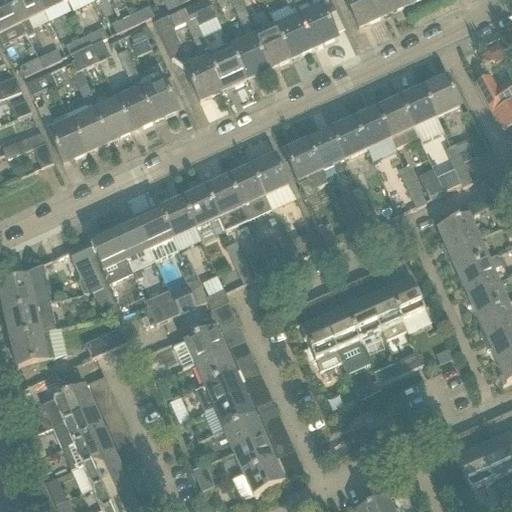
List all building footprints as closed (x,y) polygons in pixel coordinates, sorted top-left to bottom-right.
[(18,42),(26,38),(8,0),(4,0),(0,2),(0,36),(13,31),(18,42)] [(8,0),(26,38),(28,40),(34,37),(28,23),(44,16),(36,0),(8,0)] [(67,5),(64,0),(36,0),(44,16),(67,5)] [(188,0),(170,0),(163,3),(168,13),(190,2),(188,0)] [(284,0),(291,14),(299,10),(294,0),(284,0)] [(382,21),(372,0),(345,0),(344,1),(358,31),(382,21)] [(399,0),(372,0),(382,21),(404,10),(399,0)] [(399,0),(404,10),(426,0),(399,0)] [(243,19),(247,17),(240,1),(232,5),(238,18),(242,17),(243,19)] [(216,21),(207,2),(185,13),(190,24),(186,26),(194,42),(198,40),(196,38),(201,36),(198,30),(216,21)] [(149,10),(132,18),(134,23),(131,24),(133,29),(154,19),(149,10)] [(322,10),(299,21),(314,52),(337,41),(322,10)] [(154,28),(159,39),(186,26),(190,24),(185,13),(154,28)] [(254,31),(247,17),(243,19),(242,17),(238,18),(246,35),(249,33),(254,31)] [(134,23),(132,18),(112,28),(116,37),(133,29),(131,24),(134,23)] [(299,21),(276,32),(291,63),(314,52),(299,21)] [(260,29),(254,31),(249,33),(254,42),(268,73),(291,63),(276,32),(264,37),(260,29)] [(91,49),(107,41),(103,31),(84,40),(84,41),(85,40),(88,45),(85,46),(87,51),(91,49)] [(143,35),(131,40),(135,50),(147,45),(146,44),(143,35)] [(208,52),(201,36),(196,38),(198,40),(194,42),(200,56),(208,52)] [(84,41),(84,40),(65,49),(71,62),(73,61),(72,58),(87,51),(85,46),(88,45),(85,40),(84,41)] [(268,73),(254,42),(231,53),(245,84),(268,73)] [(499,45),(487,52),(495,66),(503,61),(502,58),(505,56),(499,45)] [(73,61),(71,62),(73,65),(72,66),(77,77),(80,75),(99,66),(91,49),(87,51),(72,58),(73,61)] [(57,53),(39,62),(42,66),(39,68),(41,72),(62,63),(57,53)] [(245,84),(231,53),(208,63),(223,94),(245,84)] [(130,72),(134,70),(126,54),(118,58),(124,71),(128,69),(130,72)] [(42,66),(39,62),(20,71),(24,81),(41,72),(39,68),(42,66)] [(223,94),(208,63),(185,74),(199,105),(223,94)] [(128,69),(124,71),(131,86),(132,87),(136,85),(140,84),(139,82),(134,70),(130,72),(128,69)] [(80,75),(77,77),(72,79),(78,92),(83,90),(84,93),(87,91),(80,75)] [(48,78),(37,83),(43,95),(54,90),(48,78)] [(477,88),(491,115),(492,116),(511,102),(511,91),(509,87),(497,95),(489,81),(477,88)] [(21,96),(17,87),(14,82),(0,87),(0,100),(1,104),(21,96)] [(460,111),(447,82),(423,93),(436,122),(460,111)] [(163,84),(140,94),(154,126),(178,115),(163,84)] [(132,87),(131,86),(113,94),(117,105),(132,136),(154,126),(140,94),(136,85),(132,87)] [(94,105),(87,91),(84,93),(83,90),(78,92),(86,109),(94,105)] [(423,93),(400,103),(414,132),(436,122),(423,93)] [(511,102),(492,116),(504,134),(511,128),(511,102)] [(400,103),(378,113),(391,142),(414,132),(400,103)] [(132,136),(117,105),(94,115),(109,146),(132,136)] [(31,117),(26,106),(13,111),(17,122),(31,117)] [(45,108),(37,112),(36,113),(44,128),(53,124),(45,108)] [(391,142),(378,113),(355,124),(368,153),(391,142)] [(109,146),(94,115),(72,126),(86,157),(109,146)] [(355,124),(332,135),(345,163),(368,153),(355,124)] [(86,157),(72,126),(48,136),(63,168),(86,157)] [(332,135),(308,146),(321,174),(343,164),(345,163),(332,135)] [(41,137),(23,144),(25,150),(22,151),(24,155),(33,152),(45,147),(41,137)] [(25,150),(23,144),(3,153),(6,162),(24,155),(22,151),(25,150)] [(321,174),(308,146),(284,157),(297,185),(310,180),(315,192),(326,187),(324,182),(325,182),(321,174)] [(53,167),(45,147),(33,152),(41,172),(53,167)] [(459,171),(464,169),(455,149),(445,153),(453,170),(458,168),(459,171)] [(485,157),(476,161),(483,176),(492,172),(485,157)] [(264,200),(288,189),(275,161),(251,172),(264,200)] [(458,168),(453,170),(463,191),(472,186),(464,169),(459,171),(458,168)] [(413,192),(417,190),(408,170),(398,174),(407,192),(411,189),(413,192)] [(251,172),(228,182),(248,224),(271,214),(264,200),(251,172)] [(443,196),(434,178),(432,174),(419,180),(429,203),(443,196)] [(228,182),(205,193),(218,221),(225,236),(248,225),(248,224),(228,182)] [(426,207),(417,190),(413,192),(411,189),(407,192),(416,212),(426,207)] [(366,213),(371,210),(362,190),(353,194),(361,212),(365,210),(366,213)] [(205,193),(182,204),(195,232),(218,221),(205,193)] [(365,233),(357,215),(350,199),(336,205),(352,239),(365,233)] [(195,232),(182,204),(159,214),(172,242),(195,232)] [(379,228),(371,210),(366,213),(365,210),(361,212),(370,232),(379,228)] [(172,242),(159,214),(136,225),(149,253),(172,242)] [(504,231),(511,227),(511,219),(510,215),(499,220),(504,231)] [(443,257),(478,242),(468,219),(437,233),(443,247),(439,248),(443,257)] [(136,225),(113,236),(126,264),(132,276),(139,273),(133,260),(149,253),(136,225)] [(291,246),(291,244),(282,226),(273,230),(281,248),(286,246),(287,248),(291,246)] [(328,251),(337,247),(328,228),(319,232),(328,251)] [(312,235),(291,244),(291,246),(287,248),(286,246),(281,248),(290,268),(321,254),(312,235)] [(113,236),(90,246),(109,289),(112,288),(116,283),(130,277),(132,279),(133,279),(126,264),(113,236)] [(478,242),(443,257),(447,267),(451,265),(457,278),(488,264),(478,242)] [(240,269),(245,267),(236,246),(226,251),(234,268),(239,266),(240,269)] [(89,260),(84,249),(69,256),(74,267),(89,260)] [(257,283),(271,276),(260,252),(246,259),(257,283)] [(488,264),(457,278),(463,291),(459,292),(463,301),(498,286),(493,274),(502,270),(497,260),(488,264)] [(253,284),(245,267),(240,269),(239,266),(234,268),(244,289),(253,284)] [(189,267),(184,269),(186,273),(192,287),(194,290),(199,287),(189,267)] [(387,271),(380,274),(387,290),(394,286),(387,271)] [(380,274),(372,278),(379,293),(387,290),(380,274)] [(100,298),(105,296),(96,275),(86,279),(94,297),(99,295),(100,298)] [(0,295),(5,316),(44,307),(41,298),(32,300),(28,282),(0,287),(0,295)] [(425,315),(411,284),(388,294),(402,325),(425,315)] [(498,286),(463,301),(467,310),(471,309),(476,322),(508,308),(498,286)] [(192,287),(188,289),(197,309),(206,305),(211,314),(228,307),(229,306),(224,294),(205,302),(199,287),(194,290),(192,287)] [(188,289),(169,297),(179,319),(180,318),(180,317),(197,309),(188,289)] [(344,290),(336,294),(343,309),(351,306),(344,290)] [(336,294),(328,298),(335,313),(343,309),(336,294)] [(367,304),(381,335),(385,345),(407,335),(402,325),(388,294),(367,304)] [(110,307),(105,296),(100,298),(99,295),(94,297),(101,312),(110,307)] [(168,295),(145,305),(156,329),(170,322),(179,319),(169,297),(168,295)] [(367,304),(345,314),(359,345),(381,335),(367,304)] [(50,306),(44,307),(5,316),(11,344),(48,335),(56,333),(50,306)] [(228,307),(211,314),(217,327),(218,326),(224,339),(239,332),(228,307)] [(511,317),(508,308),(476,322),(482,334),(478,336),(483,345),(511,331),(511,317)] [(300,310),(292,314),(286,316),(293,332),(307,326),(300,310)] [(345,314),(323,324),(342,366),(364,356),(359,345),(345,314)] [(323,324),(300,334),(309,352),(302,355),(308,368),(315,365),(319,376),(342,366),(323,324)] [(511,331),(483,345),(487,354),(490,353),(496,365),(511,358),(511,331)] [(92,363),(107,356),(127,348),(121,332),(85,347),(92,363)] [(225,354),(215,332),(173,351),(183,373),(194,368),(225,354)] [(48,335),(11,344),(18,371),(54,363),(48,335)] [(448,352),(436,357),(440,367),(452,362),(448,352)] [(235,377),(225,354),(194,368),(204,391),(235,377)] [(395,366),(400,379),(422,369),(416,357),(395,366)] [(511,385),(511,358),(496,365),(502,378),(498,380),(502,389),(511,385)] [(252,360),(236,367),(240,374),(255,368),(252,360)] [(255,368),(240,374),(243,382),(259,376),(255,368)] [(235,377),(204,391),(194,395),(204,417),(214,412),(245,398),(235,377)] [(108,390),(104,382),(89,388),(93,397),(108,390)] [(376,384),(367,388),(372,398),(381,394),(379,389),(376,384)] [(85,390),(53,404),(42,409),(52,431),(94,413),(85,390)] [(255,420),(245,398),(214,412),(223,434),(255,420)] [(275,411),(271,403),(256,410),(259,418),(275,411)] [(278,419),(275,411),(259,418),(263,426),(278,419)] [(104,435),(94,413),(52,431),(62,454),(104,435)] [(121,418),(105,425),(109,433),(124,426),(121,418)] [(265,442),(255,420),(223,434),(233,456),(265,442)] [(499,420),(491,424),(498,439),(506,436),(499,420)] [(491,424),(483,427),(490,443),(498,439),(491,424)] [(124,426),(109,433),(112,441),(128,434),(124,426)] [(104,435),(62,454),(72,475),(114,457),(104,435)] [(511,438),(500,444),(511,470),(511,438)] [(462,455),(455,440),(447,444),(454,459),(462,455)] [(274,464),(265,442),(233,456),(243,478),(274,464)] [(511,476),(511,470),(500,444),(478,454),(492,485),(511,476)] [(294,455),(291,447),(275,454),(279,462),(294,455)] [(478,454),(456,464),(470,495),(492,485),(478,454)] [(298,463),(294,455),(279,462),(282,470),(298,463)] [(124,479),(114,457),(83,471),(92,493),(124,479)] [(143,470),(140,462),(125,469),(128,477),(143,470)] [(274,464),(243,478),(232,483),(241,506),(284,487),(274,464)] [(143,470),(128,477),(132,485),(147,478),(143,470)] [(107,511),(133,501),(124,479),(92,493),(100,511),(107,511)] [(56,482),(45,487),(50,498),(62,493),(56,482)] [(138,511),(133,501),(107,511),(138,511)] [(391,511),(387,502),(363,511),(391,511)]
